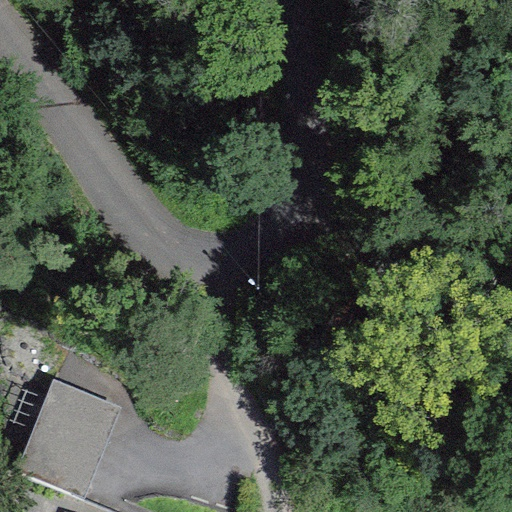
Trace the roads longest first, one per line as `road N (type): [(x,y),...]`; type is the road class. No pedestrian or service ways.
road 1 (residential): [(0,35),(143,227),(164,244),(214,255),(272,232),(301,175),(302,60),(293,0)]
road 2 (track): [(511,325),(433,294),(285,213)]
